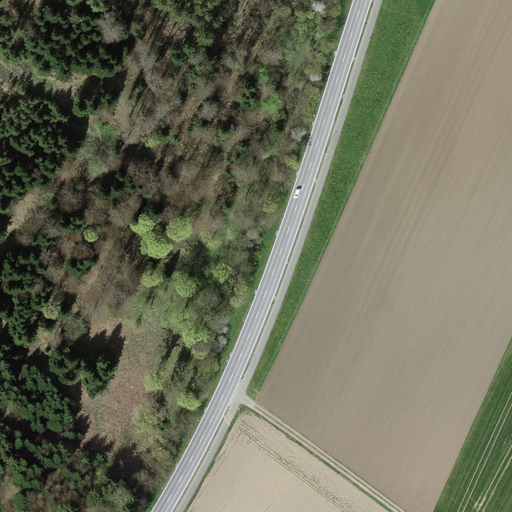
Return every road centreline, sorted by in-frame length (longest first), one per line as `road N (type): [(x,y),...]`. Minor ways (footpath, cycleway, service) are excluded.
road 1 (primary): [(161,511),(227,387),(271,280),(362,0)]
road 2 (track): [(0,245),(37,193),(250,0)]
road 3 (track): [(399,511),(227,387)]
